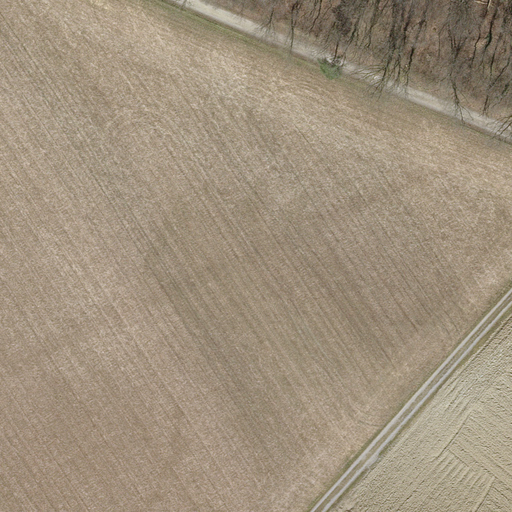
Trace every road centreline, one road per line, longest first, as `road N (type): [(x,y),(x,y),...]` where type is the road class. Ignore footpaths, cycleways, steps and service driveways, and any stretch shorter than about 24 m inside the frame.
road 1 (track): [(511,135),(190,0)]
road 2 (track): [(511,302),(324,511)]
